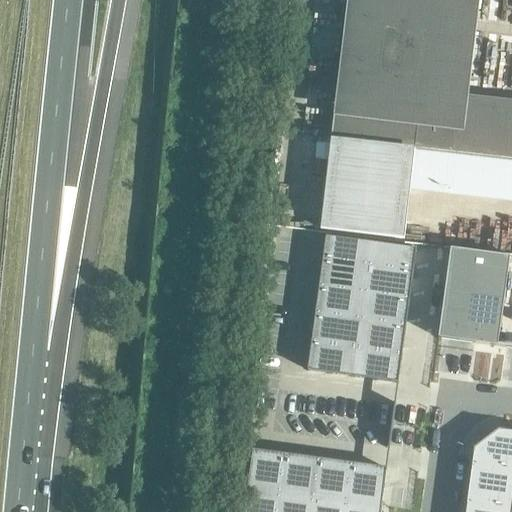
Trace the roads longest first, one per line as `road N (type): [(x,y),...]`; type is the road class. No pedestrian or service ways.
road 1 (motorway): [(34,349),(84,189),(114,0)]
road 2 (motorway): [(34,349),(68,0)]
road 3 (unclassified): [(287,195),(312,0)]
road 4 (unclassified): [(511,403),(474,398),(453,407),(438,511)]
road 5 (motorway): [(19,511),(34,349)]
